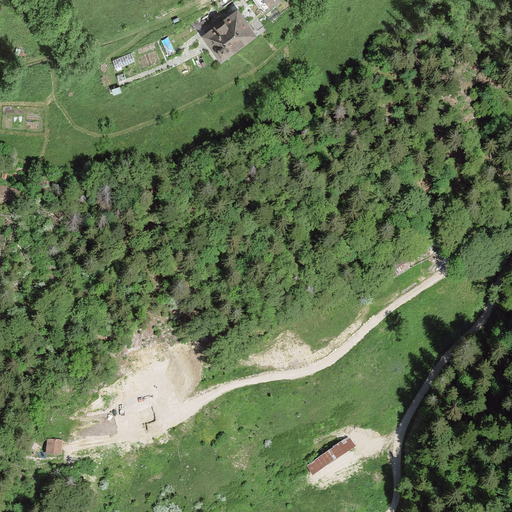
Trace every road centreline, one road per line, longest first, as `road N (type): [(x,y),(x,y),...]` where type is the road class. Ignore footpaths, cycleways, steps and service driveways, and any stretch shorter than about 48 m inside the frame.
road 1 (track): [(439,0),(363,79),(209,157),(64,172),(0,155)]
road 2 (track): [(511,232),(396,301),(325,360),(76,446)]
road 3 (track): [(386,511),(397,426),(511,254)]
